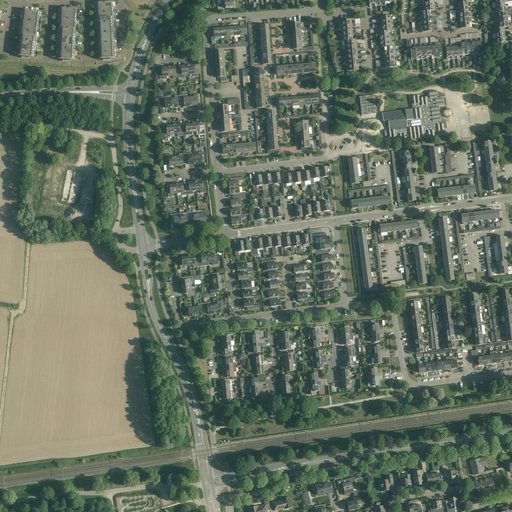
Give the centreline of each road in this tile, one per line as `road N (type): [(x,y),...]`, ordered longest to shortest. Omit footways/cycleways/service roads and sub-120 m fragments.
road 1 (tertiary): [(211,482),(511,433)]
road 2 (tertiary): [(211,482),(195,398),(151,301),(146,246)]
road 3 (tertiary): [(139,250),(152,316),(188,398),(203,483)]
road 4 (unclassified): [(0,118),(110,141),(120,200),(116,241),(127,251)]
road 5 (residential): [(511,373),(412,384),(390,306),(346,306)]
road 6 (unclassified): [(0,503),(203,483)]
road 7 (tertiary): [(146,246),(132,148),(134,95)]
road 8 (tertiary): [(126,100),(139,250)]
